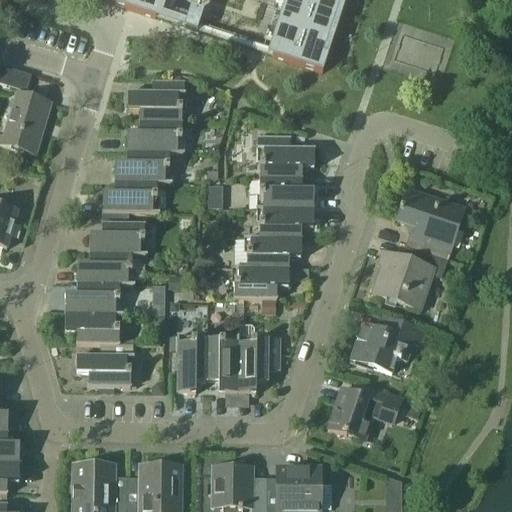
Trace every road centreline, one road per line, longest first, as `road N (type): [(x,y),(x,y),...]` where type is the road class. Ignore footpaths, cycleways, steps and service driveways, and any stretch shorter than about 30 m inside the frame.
road 1 (residential): [(56,425),(75,432),(280,433),(354,222),(352,176),(365,137),(386,121),(454,145)]
road 2 (residential): [(21,298),(36,275),(91,82),(0,51)]
road 3 (residential): [(21,298),(56,425)]
